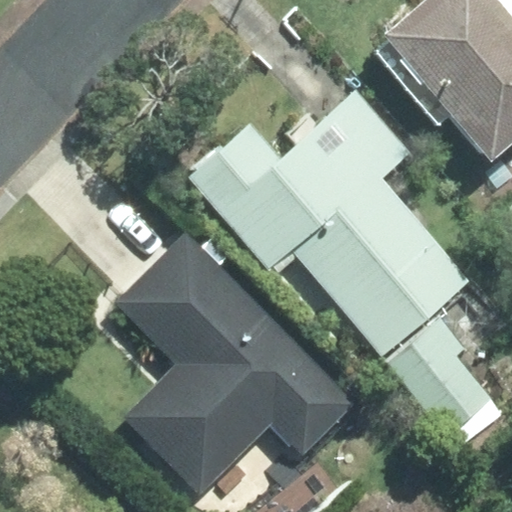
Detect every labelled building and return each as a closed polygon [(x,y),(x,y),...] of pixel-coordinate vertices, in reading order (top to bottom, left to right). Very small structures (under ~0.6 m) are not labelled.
[(511,0),(440,0),(441,0),(379,54),(485,176),(511,152),(511,0)] [(185,185),(266,280),(289,260),(375,362),(463,288),(380,189),(412,161),(357,96),(281,161),(253,128),(185,185)] [(511,205),(488,226),(511,253),(511,205)] [(176,362),(121,419),(204,498),(273,426),(305,456),(359,401),(188,236),(119,307),(176,362)] [(449,313),(377,363),(444,456),(504,413),(473,370),(481,358),(449,313)]
